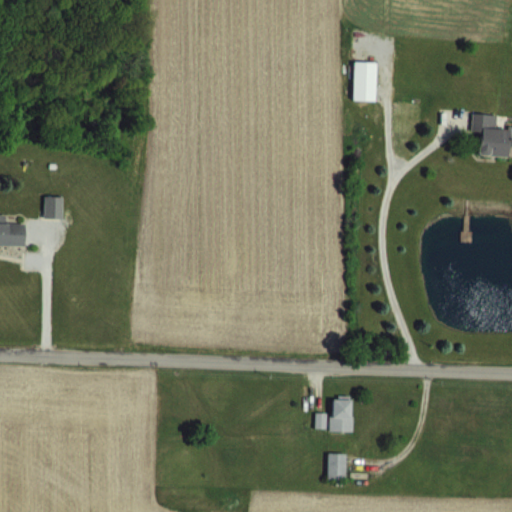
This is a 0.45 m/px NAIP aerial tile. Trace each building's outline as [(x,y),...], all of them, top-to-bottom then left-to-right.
[(355,117),(377,117),(377,78),(356,78),(355,117)] [(498,131),(473,130),(473,148),(481,148),(480,172),(510,173),(511,146),(498,145),(498,131)] [(46,235),(64,235),(65,213),(46,213),(46,235)] [(332,448),(353,448),(354,415),(348,415),(348,414),(332,413),(332,448)] [(348,470),(330,470),(329,495),(347,496),(348,470)]
